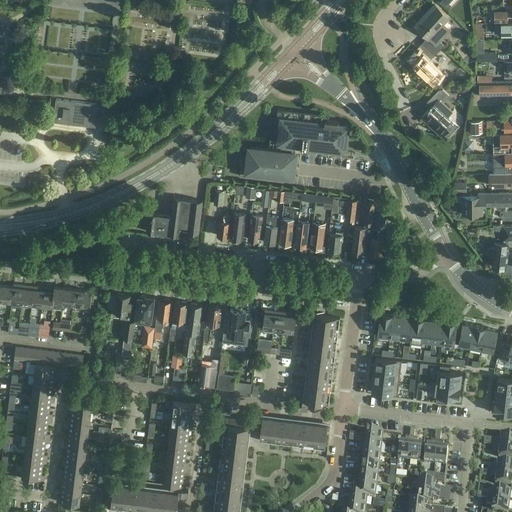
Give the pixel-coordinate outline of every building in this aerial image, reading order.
[(427,37),(440,49),(444,45),(439,41),(442,38),(434,31),(448,17),(434,4),(414,25),(427,37)] [(494,21),(511,20),(511,10),(494,10),(494,21)] [(506,23),(500,23),(500,35),(503,35),(507,35),(511,34),(511,23),(510,23),(507,23),(506,23)] [(431,59),(440,49),(427,37),(415,50),(422,55),(412,66),(433,86),(446,73),(431,59)] [(476,52),(476,61),(490,61),(497,61),(497,54),(497,52),(484,52),(476,52)] [(487,81),(479,81),(479,82),(479,94),(511,94),(511,93),(511,92),(511,80),(511,81),(507,81),(500,81),(492,81),(487,81)] [(460,84),(461,92),(471,91),(471,83),(460,84)] [(442,137),(456,122),(442,109),(446,105),(443,102),(449,95),(441,87),(427,102),(431,106),(421,117),(442,137)] [(97,116),(98,104),(56,99),(55,106),(53,122),(95,127),(97,116)] [(346,146),(348,130),(345,129),(345,125),(338,124),(338,121),(328,120),(329,115),(277,108),(275,129),(280,130),(279,138),(282,138),(280,151),(275,150),(250,147),(250,152),(248,152),(247,158),(242,157),(240,169),(240,176),(291,182),(292,173),(294,173),(296,157),(294,157),(296,145),(302,146),(302,147),(307,148),(307,146),(342,150),(343,146),(346,146)] [(482,120),(468,120),(468,132),(482,132),(482,120)] [(499,128),(499,120),(486,120),(486,129),(496,129),(496,128),(499,128)] [(493,152),(511,152),(511,146),(511,145),(511,133),(493,134),(493,152)] [(463,139),(463,149),(465,149),(465,153),(470,152),(469,149),(474,149),(474,139),(469,139),(469,136),(465,136),(465,139),(463,139)] [(493,172),(511,172),(511,165),(511,153),(504,154),(493,154),(493,172)] [(489,185),(511,184),(511,173),(488,174),(489,185)] [(454,192),(466,191),(466,183),(454,183),(454,192)] [(255,199),(257,188),(247,186),(245,197),(255,199)] [(268,204),(269,190),(263,189),(261,203),(268,204)] [(222,205),(224,190),(215,190),(213,204),(222,205)] [(283,202),(285,192),(277,191),(276,201),(283,202)] [(285,192),(283,202),(291,202),(291,199),(292,192),(285,191),(285,192)] [(316,199),(316,196),(316,194),(301,192),(300,200),(309,201),(315,202),(316,202),(316,199)] [(462,214),(482,214),(482,205),(511,204),(511,192),(477,193),(477,195),(462,196),(462,214)] [(316,199),(316,202),(323,203),(324,195),(316,194),(316,196),(316,199)] [(198,233),(202,200),(189,198),(173,196),(171,215),(148,212),(146,231),(178,235),(179,231),(198,233)] [(354,221),(357,200),(348,199),(348,201),(348,205),(346,220),(354,221)] [(353,235),(351,252),(363,253),(365,238),(370,239),(371,237),(374,202),(366,201),(363,227),(354,226),(353,235)] [(331,220),(332,209),(325,209),(323,219),(331,220)] [(242,238),(244,216),(245,213),(234,212),(232,221),(230,237),(232,237),(233,239),(236,239),(238,238),(242,238)] [(384,231),(386,213),(374,212),(372,230),(384,231)] [(259,240),(261,223),(262,216),(256,215),(251,214),(250,222),(248,239),(259,240)] [(228,237),(231,216),(223,215),(222,221),(219,220),(217,235),(228,237)] [(275,243),(277,225),(278,216),(267,215),(266,224),(264,241),(275,243)] [(291,244),(294,219),(282,217),(279,243),(291,244)] [(306,246),(309,222),(298,220),(294,245),(306,246)] [(312,230),(310,247),(322,248),(324,226),(325,222),(313,221),(312,230)] [(508,244),(508,240),(511,240),(511,225),(502,226),(502,240),(504,240),(503,243),(494,242),(493,248),(490,248),(487,250),(487,254),(489,257),(493,257),(491,266),(498,267),(500,269),(503,269),(505,268),(506,268),(508,244)] [(340,250),(342,232),(336,231),(335,233),(329,233),(327,249),(340,250)] [(380,255),(383,232),(376,232),(376,238),(371,237),(370,239),(369,254),(380,255)] [(21,303),(23,285),(13,284),(13,286),(11,302),(12,302),(21,303)] [(11,302),(13,286),(3,285),(1,303),(11,304),(12,302),(11,302)] [(31,304),(34,286),(23,285),(21,303),(31,304)] [(41,306),(44,287),(34,286),(31,304),(41,306)] [(62,306),(64,287),(54,286),(54,289),(51,307),(53,307),(53,308),(62,309),(62,306)] [(51,307),(54,289),(44,287),(41,306),(51,307)] [(73,307),(75,289),(64,287),(62,306),(73,307)] [(75,289),(73,307),(83,308),(83,307),(89,308),(91,293),(85,292),(85,290),(75,289)] [(123,294),(122,293),(119,293),(117,294),(116,293),(116,297),(112,296),(109,299),(108,304),(111,308),(114,309),(113,316),(121,316),(121,319),(127,319),(128,309),(131,309),(132,301),(129,301),(130,295),(123,294)] [(151,321),(154,297),(145,296),(145,297),(138,297),(134,321),(134,323),(135,323),(150,324),(150,321),(151,321)] [(168,301),(168,299),(165,299),(165,300),(159,300),(156,318),(155,329),(153,338),(154,338),(153,343),(159,343),(160,339),(161,332),(163,319),(170,319),(172,301),(168,301)] [(187,303),(185,301),(182,301),(181,302),(175,302),(173,313),(172,323),(185,325),(185,322),(188,303),(187,303)] [(196,304),(196,303),(191,302),(191,303),(189,303),(185,338),(184,338),(182,352),(193,354),(195,340),(194,340),(195,333),(198,333),(200,321),(202,305),(196,304)] [(209,305),(205,339),(209,340),(211,327),(212,323),(220,324),(222,306),(209,305)] [(227,311),(223,340),(247,344),(248,335),(250,335),(251,327),(249,327),(250,315),(246,314),(246,311),(243,311),(243,309),(234,307),(234,309),(231,309),(230,312),(227,311)] [(278,330),(280,311),(264,309),(262,328),(263,328),(263,332),(272,333),(273,332),(278,332),(278,330)] [(278,330),(293,332),(296,313),(280,311),(278,330)] [(380,313),(378,334),(390,336),(393,314),(380,312),(380,313)] [(329,404),(340,317),(316,314),(305,400),(302,400),(301,409),(307,410),(307,407),(319,409),(320,403),(329,404)] [(393,314),(390,336),(400,337),(403,315),(393,314)] [(403,315),(400,337),(411,338),(414,316),(403,315)] [(414,316),(411,338),(422,340),(424,318),(414,316)] [(424,318),(422,340),(432,341),(434,319),(424,318)] [(434,319),(432,341),(442,342),(445,320),(434,319)] [(17,334),(18,328),(14,327),(15,321),(9,320),(8,324),(9,324),(8,333),(17,334)] [(125,320),(123,340),(131,340),(131,341),(133,341),(135,323),(134,323),(134,321),(125,320)] [(442,342),(442,348),(454,349),(454,343),(454,342),(456,331),(457,322),(445,320),(442,342)] [(39,324),(37,337),(48,338),(50,321),(46,321),(45,325),(39,324)] [(27,335),(29,323),(24,322),(23,328),(18,328),(17,334),(27,335)] [(456,331),(454,342),(457,343),(471,346),(475,325),(461,322),(459,332),(456,331)] [(37,337),(39,324),(29,323),(27,335),(37,337)] [(475,325),(471,346),(481,348),(486,327),(475,325)] [(174,340),(176,327),(170,326),(168,339),(174,340)] [(486,327),(481,348),(499,352),(501,341),(496,340),(498,330),(486,327)] [(147,328),(146,340),(147,340),(152,341),(153,341),(153,338),(155,329),(147,328)] [(257,341),(256,351),(270,352),(271,346),(272,340),(266,339),(258,338),(257,341)] [(123,340),(121,355),(129,355),(131,340),(123,340)] [(503,346),(499,358),(511,362),(511,340),(509,348),(503,346)] [(204,346),(199,383),(209,384),(210,376),(218,378),(219,373),(221,354),(220,354),(213,353),(214,347),(204,346)] [(172,361),(171,366),(174,367),(180,368),(181,368),(182,357),(173,355),(172,361)] [(376,357),(374,369),(400,372),(401,360),(376,357)] [(127,372),(129,360),(117,358),(115,371),(127,372)] [(45,363),(38,363),(36,362),(36,363),(35,363),(34,374),(57,377),(57,372),(54,372),(55,365),(51,364),(45,363)] [(437,370),(436,382),(460,385),(461,373),(450,371),(450,366),(440,365),(439,370),(437,370)] [(185,381),(186,368),(181,368),(180,368),(174,367),(172,379),(185,381)] [(374,369),(373,380),(399,383),(400,372),(374,369)] [(218,378),(217,387),(234,390),(235,375),(224,374),(220,373),(219,373),(218,378)] [(56,382),(57,377),(34,374),(33,384),(52,387),(53,381),(56,382)] [(133,380),(146,382),(147,377),(141,376),(141,375),(133,374),(133,380)] [(209,384),(208,386),(217,387),(218,378),(210,376),(209,384)] [(511,378),(497,377),(496,389),(511,390),(511,378)] [(373,380),(372,392),(397,395),(399,383),(373,380)] [(251,392),(252,384),(241,382),(240,390),(251,392)] [(436,382),(434,395),(436,395),(436,402),(446,403),(447,396),(458,398),(460,385),(436,382)] [(51,392),(52,387),(33,384),(31,394),(54,397),(55,393),(51,392)] [(511,390),(496,389),(495,400),(511,401),(511,390)] [(54,402),(54,397),(31,394),(30,404),(50,407),(50,401),(54,402)] [(72,409),(91,412),(92,401),(70,398),(69,403),(73,404),(72,409)] [(492,401),(491,410),(493,410),(493,412),(503,414),(503,420),(511,421),(511,401),(495,400),(494,401),(492,401)] [(171,412),(191,415),(192,409),(195,409),(196,404),(173,402),(171,412)] [(49,412),(50,407),(30,404),(29,415),(52,417),(52,413),(49,412)] [(89,422),(91,412),(72,409),(71,415),(68,415),(67,419),(89,422)] [(190,420),(191,415),(171,412),(170,423),(193,425),(193,421),(190,420)] [(51,422),(52,417),(29,415),(28,425),(47,427),(48,422),(51,422)] [(328,425),(255,416),(254,419),(246,418),(246,420),(225,418),(225,424),(224,424),(213,511),(237,511),(249,428),(260,430),(259,441),(325,449),(328,425)] [(88,432),(89,422),(67,419),(67,424),(70,424),(69,430),(88,432)] [(192,430),(193,425),(170,423),(169,433),(188,435),(189,429),(192,430)] [(46,433),(47,427),(28,425),(26,435),(49,438),(50,433),(46,433)] [(408,461),(413,428),(410,427),(409,437),(405,437),(405,443),(399,442),(399,445),(398,456),(397,459),(408,461)] [(413,428),(408,461),(410,461),(410,466),(416,467),(417,462),(420,462),(422,445),(417,445),(417,439),(414,438),(415,428),(413,428)] [(87,442),(88,432),(69,430),(69,435),(65,435),(64,439),(87,442)] [(359,438),(382,441),(384,432),(366,430),(365,435),(359,434),(359,438)] [(434,464),(439,431),(436,430),(435,441),(431,440),(430,446),(425,445),(423,463),(434,464)] [(439,431),(434,464),(446,466),(448,448),(443,448),(443,442),(440,441),(441,431),(439,431)] [(188,441),(188,435),(169,433),(168,443),(190,445),(191,441),(188,441)] [(26,441),(25,446),(44,448),(45,442),(48,443),(49,438),(26,435),(14,434),(14,440),(26,441)] [(493,445),(511,447),(511,435),(500,434),(500,440),(484,438),(483,444),(493,445)] [(357,438),(349,437),(349,441),(358,442),(358,446),(364,447),(363,451),(381,454),(382,441),(359,438),(357,438)] [(86,452),(87,442),(64,439),(64,444),(67,444),(67,450),(86,452)] [(190,450),(190,445),(168,443),(166,453),(186,455),(187,450),(190,450)] [(511,458),(511,447),(493,445),(492,451),(498,451),(498,457),(511,458)] [(44,454),(44,448),(25,446),(24,456),(47,459),(47,454),(44,454)] [(84,463),(86,452),(67,450),(66,456),(62,455),(62,460),(84,463)] [(379,465),(381,454),(363,451),(363,456),(357,455),(356,459),(347,458),(346,460),(379,465)] [(185,461),(186,455),(166,453),(165,463),(188,466),(188,461),(185,461)] [(46,463),(47,459),(24,456),(23,466),(42,468),(43,462),(46,463)] [(83,473),(84,463),(62,460),(61,465),(65,465),(64,471),(83,473)] [(378,475),(379,465),(346,460),(346,463),(356,464),(355,468),(361,468),(360,473),(378,475)] [(490,471),(511,473),(511,462),(497,461),(496,466),(490,465),(490,471)] [(187,470),(188,466),(165,463),(164,473),(183,475),(184,470),(187,470)] [(41,474),(42,468),(23,466),(21,477),(44,479),(45,474),(41,474)] [(511,482),(511,473),(490,471),(480,470),(479,476),(489,478),(495,478),(494,483),(511,485),(511,482)] [(82,483),(83,473),(64,471),(63,476),(60,476),(59,480),(82,483)] [(183,481),(183,475),(164,473),(163,484),(185,486),(186,482),(183,481)] [(377,486),(378,475),(360,473),(360,478),(354,477),(354,481),(344,479),(344,482),(377,486)] [(417,490),(440,493),(441,487),(435,487),(435,481),(418,479),(417,490)] [(80,493),(82,483),(59,480),(59,485),(62,485),(61,491),(80,493)] [(375,497),(377,486),(344,482),(343,484),(353,485),(352,489),(358,490),(358,494),(368,495),(368,496),(375,497)] [(178,493),(113,484),(111,500),(105,499),(104,507),(110,507),(110,508),(145,511),(176,511),(177,507),(183,508),(184,496),(187,497),(188,490),(178,489),(178,493)] [(486,498),(510,501),(511,490),(494,488),(493,493),(487,492),(487,493),(477,492),(477,497),(486,498)] [(439,499),(440,493),(417,490),(416,501),(410,500),(410,501),(427,503),(433,504),(433,499),(439,499)] [(79,504),(80,493),(61,491),(61,497),(57,496),(57,501),(79,504)] [(368,495),(358,494),(350,493),(349,498),(343,497),(343,499),(338,498),(338,503),(366,506),(368,496),(368,495)] [(506,511),(508,511),(510,501),(486,498),(486,504),(492,505),(491,510),(506,511)] [(406,505),(406,509),(407,511),(409,511),(414,511),(441,511),(442,509),(426,507),(427,503),(410,501),(410,503),(408,503),(406,505)] [(365,511),(366,506),(338,503),(337,507),(342,508),(342,510),(348,510),(347,511),(365,511)]
